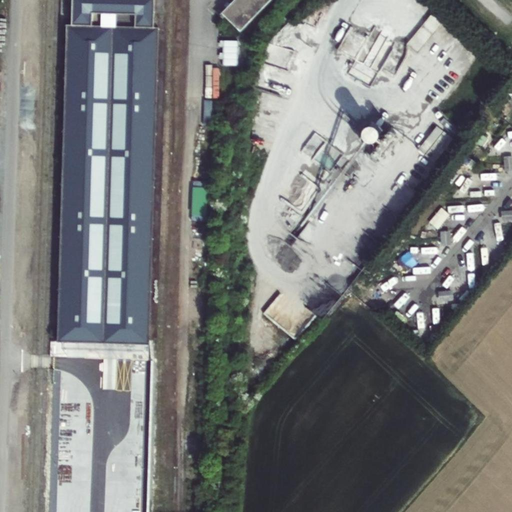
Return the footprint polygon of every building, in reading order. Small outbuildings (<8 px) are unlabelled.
[(75,0),(75,20),(70,20),(65,257),(63,338),(140,339),(153,339),(160,21),(155,21),(155,0),(75,0)] [(233,0),(221,13),(240,32),(270,0),(233,0)] [(511,156),(503,156),(504,172),(511,171),(511,156)] [(442,208),(430,222),(438,229),(450,216),(442,208)] [(511,209),(502,211),(503,222),(511,221),(511,209)] [(450,231),(440,232),(441,245),(451,244),(450,231)] [(453,290),(439,291),(440,303),(454,302),(453,290)] [(431,336),(422,334),(419,347),(428,349),(431,336)] [(149,511),(151,472),(142,472),(142,451),(70,449),(70,470),(60,470),(59,511),(149,511)]
